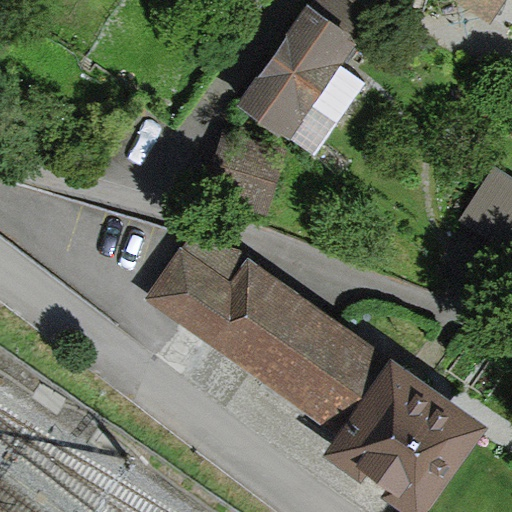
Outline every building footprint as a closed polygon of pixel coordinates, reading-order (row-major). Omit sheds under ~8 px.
[(299,128),(373,28),(334,0),(318,0),(251,92),(299,128)] [(274,181),(282,152),(226,135),(217,163),(274,181)] [(511,238),(511,168),(500,161),(468,210),(511,238)] [(265,209),(274,181),(217,163),(208,192),(265,209)] [(404,340),(398,348),(246,240),(201,231),(188,239),(150,290),(345,424),(336,437),(430,504),(499,407),(404,340)]
